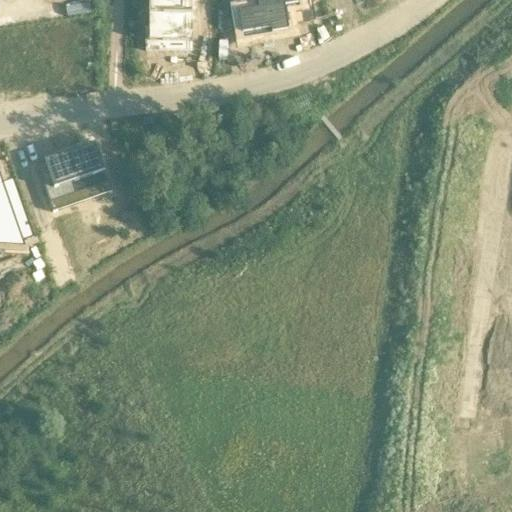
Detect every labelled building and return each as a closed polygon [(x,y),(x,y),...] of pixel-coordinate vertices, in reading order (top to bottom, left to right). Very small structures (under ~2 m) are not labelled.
[(145,29),(145,54),(150,54),(150,53),(188,53),(188,44),(193,44),(193,21),(193,0),(202,0),(201,0),(149,0),(149,21),(149,29),(145,29)] [(241,14),(239,15),(243,40),(273,36),(289,33),(288,28),(285,8),(312,4),(311,0),(256,0),(258,11),(241,14)] [(52,2),(25,6),(28,22),(54,18),(52,2)] [(11,52),(5,53),(10,77),(22,74),(24,81),(64,73),(62,64),(77,61),(70,26),(31,32),(34,48),(11,52)] [(40,164),(36,166),(53,214),(80,204),(73,184),(101,175),(108,195),(112,194),(95,145),(57,159),(44,163),(46,168),(42,170),(40,164)] [(0,248),(25,250),(23,243),(34,239),(21,201),(9,204),(8,205),(1,185),(0,181),(0,179),(1,179),(0,177),(0,248)]
